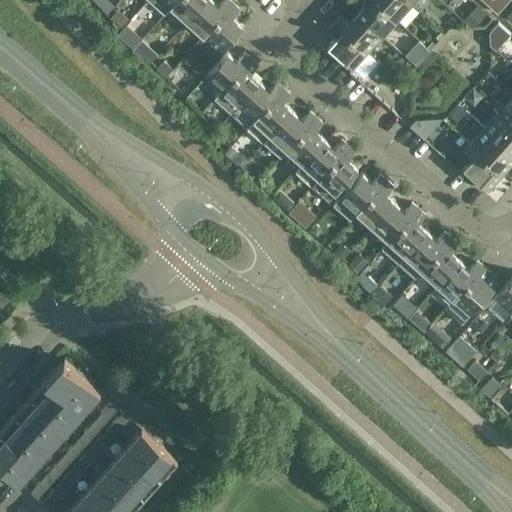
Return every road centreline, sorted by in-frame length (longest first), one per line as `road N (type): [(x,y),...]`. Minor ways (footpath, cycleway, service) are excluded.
road 1 (residential): [(307,6),(282,39),(288,58),(481,231),(511,224)]
road 2 (secondary): [(237,284),(325,345),(500,511)]
road 3 (secondary): [(511,493),(342,340),(269,248)]
road 4 (secondary): [(216,198),(93,118),(0,38)]
road 5 (residential): [(0,370),(65,304),(165,288),(197,253)]
road 6 (secondary): [(0,57),(87,133),(170,225)]
